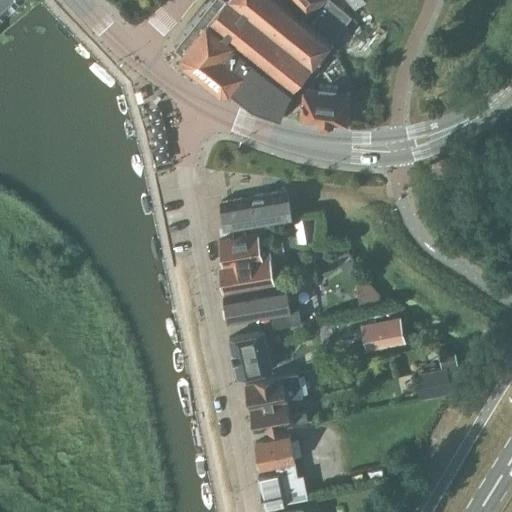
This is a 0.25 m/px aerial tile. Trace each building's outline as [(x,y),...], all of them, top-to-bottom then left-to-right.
[(0,0),(0,8),(3,12),(15,0),(0,0)] [(213,0),(176,47),(184,54),(185,60),(222,90),(229,89),(230,88),(254,106),(281,116),(292,91),(334,39),(336,40),(340,40),(347,30),(347,26),(345,24),(351,16),(329,0),(311,24),(280,0),(213,0)] [(294,0),(307,14),(321,0),(294,0)] [(305,90),(303,114),(307,119),(317,120),(321,124),(330,125),(334,121),(347,122),(349,106),(336,105),(338,87),(319,86),(319,92),(305,90)] [(222,201),(226,229),(293,217),(288,190),(222,201)] [(296,208),(296,232),(312,232),(313,208),(296,208)] [(220,240),(225,264),(220,265),(224,291),(275,283),(272,263),(277,262),(275,253),(270,254),(268,237),(259,238),(259,233),(220,240)] [(310,273),(306,241),(288,243),(292,275),(310,273)] [(346,241),(334,246),(338,257),(351,252),(346,241)] [(357,300),(376,296),(372,274),(353,278),(357,300)] [(230,322),(272,314),(274,327),(302,322),(299,308),(291,309),(287,284),(225,295),(230,322)] [(400,315),(361,324),(367,349),(406,340),(400,315)] [(239,375),(273,367),(264,329),(230,337),(239,375)] [(455,352),(443,354),(445,367),(458,364),(455,352)] [(416,374),(420,399),(453,393),(448,368),(416,374)] [(298,372),(283,376),(247,383),(251,406),(287,399),(285,385),(300,382),(298,372)] [(287,399),(251,406),(256,430),(308,419),(306,411),(291,414),(287,399)] [(265,505),(270,504),(307,497),(303,474),(297,475),(289,435),(256,442),(261,467),(276,464),(278,472),(259,476),(265,505)]
